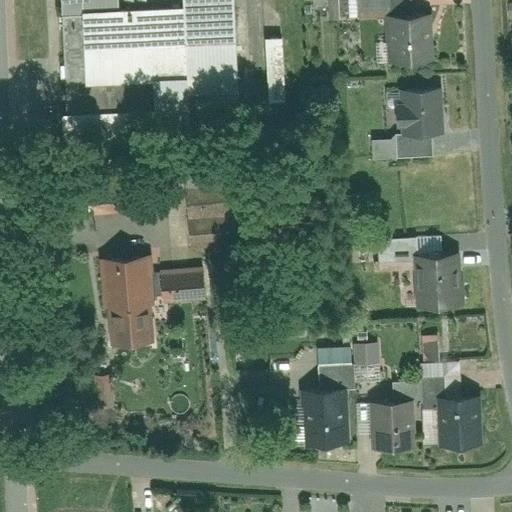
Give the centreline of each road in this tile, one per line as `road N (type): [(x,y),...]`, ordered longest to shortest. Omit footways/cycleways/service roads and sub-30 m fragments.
road 1 (residential): [(13,450),(416,474),(511,469)]
road 2 (residential): [(472,0),(511,345)]
road 3 (residential): [(13,450),(0,186)]
